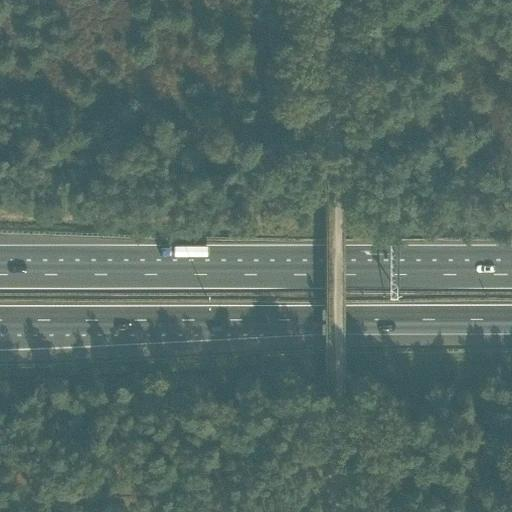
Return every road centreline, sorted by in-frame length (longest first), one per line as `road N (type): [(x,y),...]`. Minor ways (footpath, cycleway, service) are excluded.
road 1 (track): [(511,93),(0,91)]
road 2 (motorway): [(511,273),(0,273)]
road 3 (motorway): [(0,320),(511,320)]
